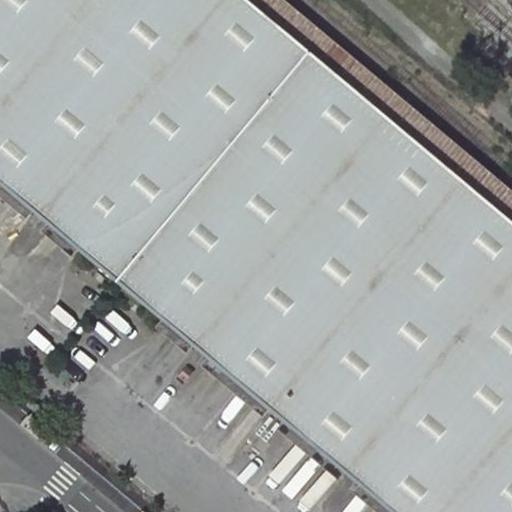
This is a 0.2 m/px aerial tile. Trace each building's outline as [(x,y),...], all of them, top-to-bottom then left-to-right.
[(511,511),(511,213),(258,0),(0,0),(0,168),(39,202),(55,215),(85,241),(169,312),(200,338),(216,352),(276,402),(292,416),(353,467),(369,481),(405,511),(511,511)] [(511,179),(299,0),(258,0),(511,213),(511,179)] [(0,168),(0,182),(33,210),(39,202),(0,168)] [(55,215),(48,223),(78,249),(85,241),(55,215)] [(163,320),(193,345),(200,338),(169,312),(163,320)] [(209,359),(269,410),(276,402),(216,352),(209,359)] [(292,416),(286,423),(346,475),(353,467),(292,416)] [(405,511),(369,481),(362,488),(390,511),(405,511)]
